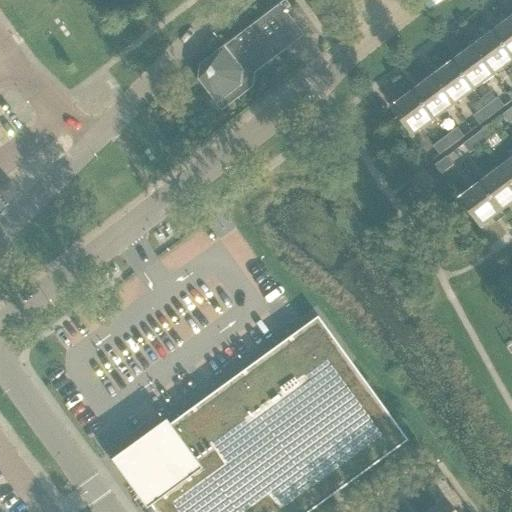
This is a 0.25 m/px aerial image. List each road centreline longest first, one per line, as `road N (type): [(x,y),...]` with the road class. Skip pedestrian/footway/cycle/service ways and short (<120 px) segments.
road 1 (residential): [(0,328),(386,27)]
road 2 (residential): [(96,136),(232,0)]
road 3 (residential): [(1,365),(108,511)]
road 4 (residential): [(0,236),(96,136)]
road 5 (residential): [(96,136),(62,114),(0,40)]
